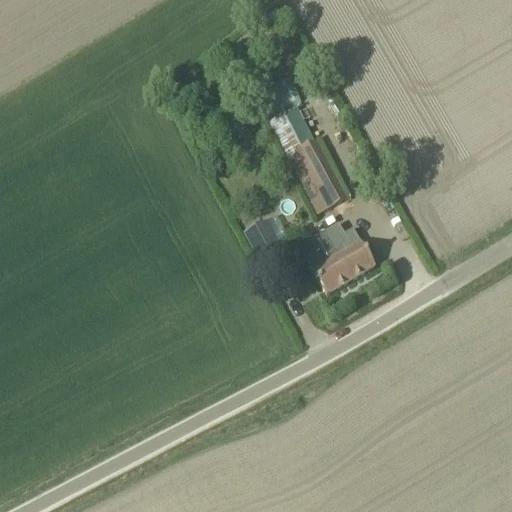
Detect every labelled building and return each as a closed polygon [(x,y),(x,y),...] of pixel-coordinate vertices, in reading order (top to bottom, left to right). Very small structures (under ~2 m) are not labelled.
[(269,123),(298,100),(285,83),(256,106),(269,123)] [(315,219),(337,207),(348,201),(316,142),(307,147),(296,127),(303,123),(297,112),(294,114),(290,115),(289,114),(275,121),(265,126),(315,219)] [(244,235),(265,277),(286,266),(264,224),(244,235)] [(351,284),(374,270),(352,232),(338,240),(334,240),(327,244),(351,284)] [(327,244),(323,236),(308,245),(314,255),(303,261),(326,299),(351,284),(327,244)]
